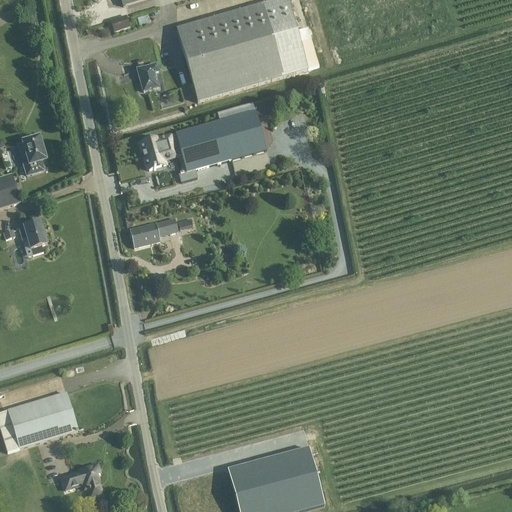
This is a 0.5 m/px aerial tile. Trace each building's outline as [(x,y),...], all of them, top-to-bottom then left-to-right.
[(98,0),(119,0),(123,8),(149,0),(98,0)] [(308,73),(308,72),(319,69),(308,30),(297,33),(287,0),(281,0),(176,31),(197,104),(308,73)] [(126,16),(110,21),(114,34),(130,29),(126,16)] [(152,67),(149,58),(135,63),(144,93),(158,89),(154,74),(159,73),(156,65),(152,67)] [(267,152),(256,112),(253,104),(217,114),(219,122),(175,135),(176,136),(182,157),(186,175),(267,152)] [(24,145),(22,145),(27,162),(23,164),(27,177),(44,172),(41,163),(46,161),(39,138),(37,139),(37,136),(30,138),(31,141),(23,143),(24,145)] [(159,140),(140,145),(142,154),(142,155),(145,155),(146,158),(143,159),(144,160),(146,159),(149,172),(154,171),(154,172),(156,171),(155,169),(166,166),(165,162),(182,157),(176,136),(159,140)] [(0,180),(0,211),(20,205),(11,177),(0,180)] [(178,223),(180,229),(192,226),(190,220),(178,223)] [(156,225),(130,232),(134,249),(160,243),(159,239),(158,233),(168,230),(169,237),(178,235),(175,221),(156,225)] [(24,228),(24,229),(19,230),(22,241),(27,240),(33,258),(43,255),(41,248),(48,246),(41,223),(24,228)] [(67,394),(0,414),(0,431),(7,455),(78,433),(67,394)] [(98,467),(78,473),(78,475),(61,480),(65,492),(82,486),(84,493),(88,491),(90,499),(103,495),(97,477),(101,476),(98,467)]
